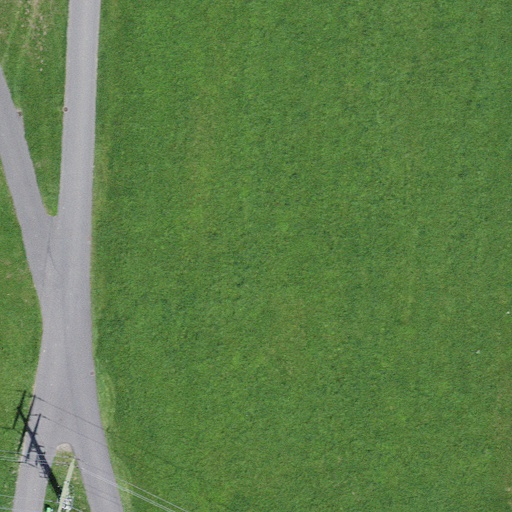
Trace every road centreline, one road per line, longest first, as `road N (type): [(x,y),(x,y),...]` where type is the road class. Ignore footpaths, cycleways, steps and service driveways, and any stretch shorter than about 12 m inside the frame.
road 1 (unclassified): [(64,330),(86,0)]
road 2 (unclassified): [(64,330),(0,115)]
road 3 (unclassified): [(109,511),(64,330)]
road 4 (unclassified): [(27,511),(64,330)]
